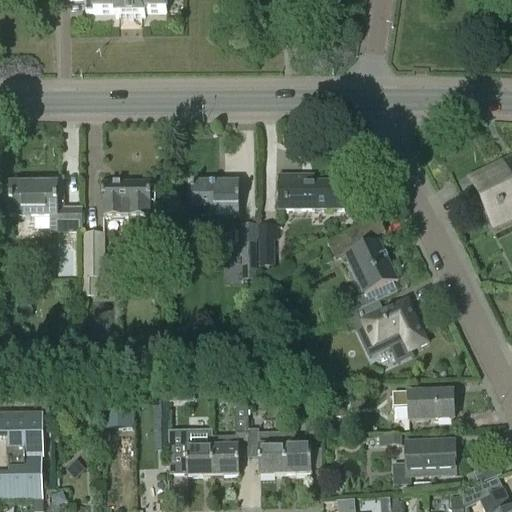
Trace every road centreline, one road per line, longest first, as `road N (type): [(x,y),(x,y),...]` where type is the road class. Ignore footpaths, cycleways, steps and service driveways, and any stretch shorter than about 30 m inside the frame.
road 1 (residential): [(511,398),(371,102)]
road 2 (secondary): [(371,102),(67,105)]
road 3 (secondary): [(511,107),(371,102)]
